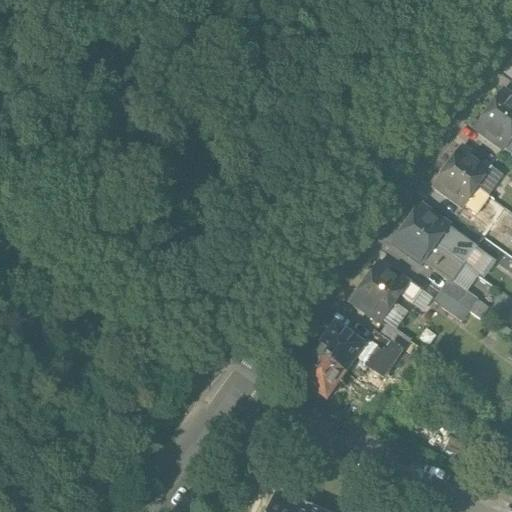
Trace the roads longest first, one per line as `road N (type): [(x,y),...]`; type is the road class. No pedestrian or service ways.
road 1 (residential): [(229,390),(298,283),(511,6)]
road 2 (residential): [(500,511),(229,390)]
road 3 (unclassified): [(229,390),(0,222)]
road 4 (residential): [(133,511),(229,390)]
